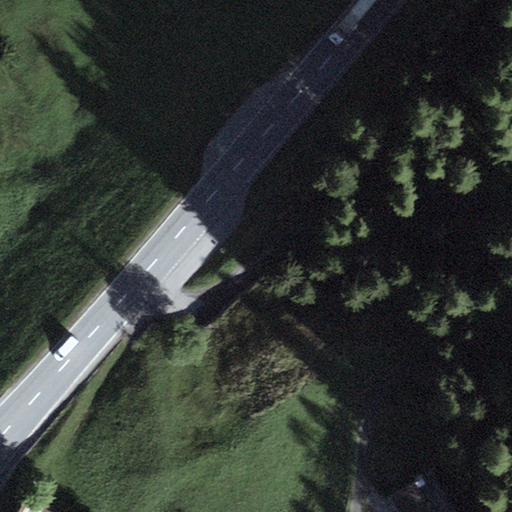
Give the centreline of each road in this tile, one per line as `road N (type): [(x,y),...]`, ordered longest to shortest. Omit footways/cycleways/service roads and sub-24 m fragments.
road 1 (primary): [(0,437),(285,118),(379,0)]
road 2 (track): [(511,209),(444,204),(377,216),(308,238),(203,302),(180,302),(134,283)]
road 3 (track): [(358,511),(366,416),(390,378),(511,332)]
